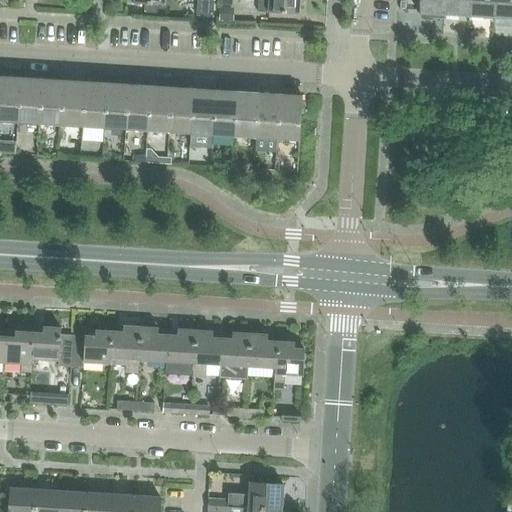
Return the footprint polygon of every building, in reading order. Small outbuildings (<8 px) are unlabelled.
[(198,0),(197,17),(201,17),(212,17),(212,5),(212,0),(198,0)] [(257,0),(257,12),(267,13),(300,15),(300,0),(257,0)] [(419,0),(419,13),(420,14),(420,17),(423,20),(431,20),(434,17),(434,14),(445,15),(445,0),(419,0)] [(445,0),(445,15),(470,17),(470,0),(445,0)] [(470,0),(470,17),(495,18),(495,0),(470,0)] [(511,0),(495,0),(495,18),(511,19),(511,0)] [(144,5),(144,13),(156,14),(156,5),(144,5)] [(220,9),(219,22),(232,23),(233,10),(220,9)] [(0,122),(17,124),(20,78),(0,76),(0,122)] [(17,124),(39,125),(42,79),(20,78),(17,124)] [(39,125),(61,126),(64,81),(42,79),(39,125)] [(61,126),(82,128),(85,82),(64,81),(61,126)] [(82,128),(104,129),(107,83),(85,82),(82,128)] [(104,129),(126,130),(128,85),(107,83),(104,129)] [(126,130),(147,132),(150,86),(128,85),(126,130)] [(147,132),(169,133),(172,87),(150,86),(147,132)] [(169,133),(190,135),(193,89),(172,87),(169,133)] [(190,135),(212,136),(215,90),(193,89),(190,135)] [(212,136),(234,137),(237,91),(215,90),(212,136)] [(234,137),(255,139),(258,93),(237,91),(234,137)] [(255,139),(277,140),(280,94),(258,93),(255,139)] [(280,94),(277,140),(299,142),(302,96),(280,94)] [(138,359),(166,361),(167,335),(158,335),(158,329),(157,329),(157,325),(155,322),(144,322),(141,324),(141,328),(138,359)] [(31,372),(32,359),(31,359),(33,333),(32,333),(32,330),(30,327),(19,326),(16,329),(16,332),(15,332),(14,338),(5,337),(3,363),(21,364),(20,372),(31,372)] [(138,373),(138,359),(141,328),(123,327),(122,333),(113,332),(111,364),(127,365),(127,372),(138,373)] [(58,366),(71,367),(73,336),(61,335),(61,329),(43,328),(42,333),(33,333),(31,359),(32,359),(59,360),(58,366)] [(166,361),(193,363),(195,331),(177,330),(177,336),(167,335),(166,361)] [(83,362),(111,364),(113,332),(95,331),(95,337),(73,336),(71,367),(83,368),(83,362)] [(193,363),(192,377),(206,378),(206,364),(221,364),(222,339),(212,338),(213,332),(195,331),(193,363)] [(247,380),(248,366),(250,334),(232,333),(232,339),(222,339),(221,364),(220,378),(247,380)] [(248,366),(275,368),(277,342),(267,341),(267,335),(250,334),(248,366)] [(275,368),(273,392),(283,392),(284,374),(303,376),(304,350),(294,349),(294,343),(294,340),(291,337),(281,336),(277,339),(277,342),(275,368)] [(30,392),(29,404),(42,405),(43,393),(30,392)] [(10,403),(28,404),(29,396),(10,395),(10,403)] [(116,410),(135,411),(135,403),(117,401),(116,410)] [(135,403),(135,411),(153,413),(154,404),(135,403)] [(170,414),(189,415),(190,406),(171,405),(170,414)] [(190,406),(189,415),(208,416),(208,407),(190,406)] [(226,417),(245,419),(245,410),(227,408),(226,417)] [(245,410),(245,419),(263,420),(264,411),(245,410)] [(280,421),(299,422),(300,413),(281,412),(280,421)] [(34,511),(35,490),(24,489),(24,487),(23,484),(20,483),(17,482),(14,484),(12,487),(12,488),(10,488),(8,511),(34,511)] [(232,507),(234,507),(282,510),(283,485),(249,483),(248,496),(228,494),(227,500),(227,507),(232,507)] [(34,511),(58,511),(60,491),(35,490),(34,511)] [(58,511),(83,511),(85,493),(60,491),(58,511)] [(83,511),(108,511),(110,494),(85,493),(83,511)] [(110,494),(108,511),(133,511),(135,496),(110,494)] [(159,511),(160,498),(135,496),(133,511),(159,511)] [(207,511),(219,511),(220,499),(208,498),(207,511)] [(231,511),(232,507),(227,507),(227,500),(220,499),(219,511),(231,511)]
